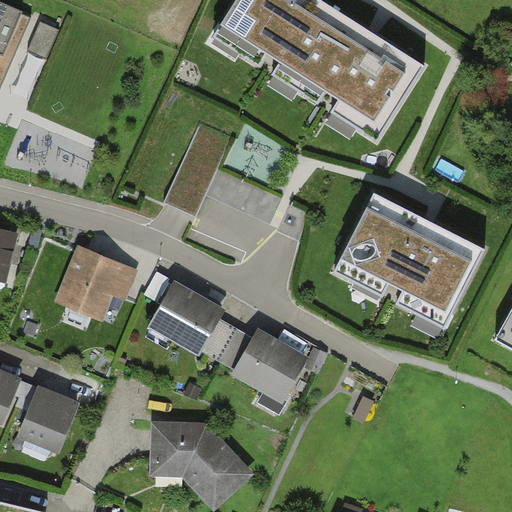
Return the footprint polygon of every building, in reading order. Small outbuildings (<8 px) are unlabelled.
[(317,0),(238,0),(214,38),(377,143),(425,69),(317,0)] [(0,8),(0,87),(28,20),(0,8)] [(59,32),(41,24),(30,52),(47,59),(59,32)] [(230,139),(200,126),(165,203),(196,216),(230,139)] [(485,254),(375,198),(336,275),(385,300),(390,290),(404,297),(399,307),(446,331),(485,254)] [(20,233),(0,228),(0,277),(9,279),(20,233)] [(140,269),(83,246),(60,302),(105,320),(114,296),(126,301),(140,269)] [(151,293),(165,298),(171,280),(157,275),(151,293)] [(232,310),(181,281),(154,330),(204,357),(207,351),(240,369),(237,375),(290,405),(317,357),(266,328),(258,342),(225,324),(232,310)] [(511,312),(496,343),(511,351),(511,312)] [(22,382),(0,372),(0,421),(6,424),(9,416),(26,424),(23,432),(64,449),(82,408),(40,390),(38,394),(20,386),(22,382)] [(255,473),(210,426),(155,425),(154,475),(184,475),(204,496),(223,478),(236,491),(255,473)] [(45,511),(47,506),(0,494),(0,511),(45,511)]
